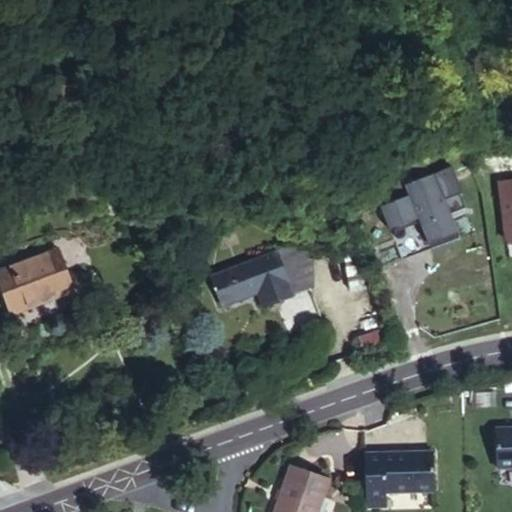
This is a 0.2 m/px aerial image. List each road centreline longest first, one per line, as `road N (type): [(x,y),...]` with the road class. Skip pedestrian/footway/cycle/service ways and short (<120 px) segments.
road 1 (tertiary): [(177,452),(389,378),(511,346)]
road 2 (tertiary): [(11,511),(177,452)]
